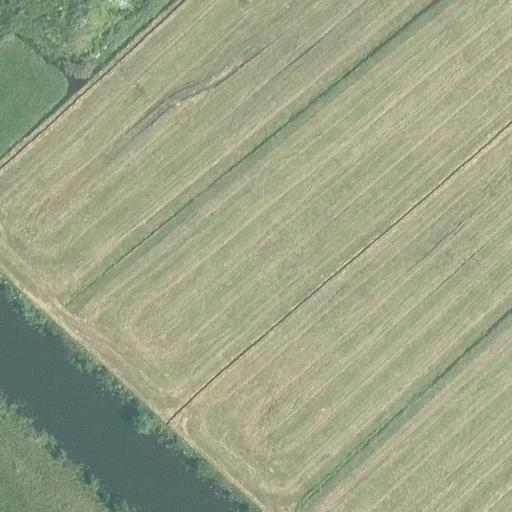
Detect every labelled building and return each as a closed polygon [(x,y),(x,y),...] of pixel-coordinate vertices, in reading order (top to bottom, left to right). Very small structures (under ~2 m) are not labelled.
[(304,0),(299,18),(353,34),(363,0),(304,0)] [(476,0),(475,4),(496,10),(498,0),(476,0)] [(511,0),(498,0),(496,10),(511,15),(511,0)] [(387,4),(385,11),(396,15),(398,7),(387,4)] [(383,15),(381,23),(392,26),(395,19),(383,15)] [(299,18),(286,59),(340,76),(353,34),(299,18)] [(381,23),(379,30),(390,33),(392,26),(381,23)] [(412,23),(409,33),(420,36),(423,26),(412,23)] [(423,26),(420,36),(431,40),(434,30),(423,26)] [(379,30),(377,37),(388,41),(390,33),(379,30)] [(453,35),(450,46),(461,49),(464,39),(453,35)] [(377,37),(374,44),(386,48),(388,41),(377,37)] [(464,39),(461,49),(472,52),(476,42),(464,39)] [(374,44),(372,51),(384,55),(386,48),(374,44)] [(498,48),(495,59),(503,62),(506,50),(498,48)] [(511,51),(506,50),(503,62),(510,64),(511,58),(511,51)] [(372,51),(370,58),(381,62),(384,55),(372,51)] [(370,58),(368,66),(379,69),(381,62),(370,58)] [(286,59),(273,102),(327,118),(340,76),(286,59)] [(368,66),(366,73),(377,76),(379,69),(368,66)] [(364,77),(362,84),(373,88),(376,81),(364,77)] [(362,84),(360,92),(371,95),(373,88),(362,84)] [(503,86),(492,91),(496,99),(507,93),(503,86)] [(492,91),(482,97),(485,104),(496,99),(492,91)] [(358,99),(355,106),(367,109),(369,102),(358,99)] [(466,105),(456,110),(459,117),(470,112),(466,105)] [(355,106),(353,113),(365,116),(367,109),(355,106)] [(353,113),(351,120),(355,121),(362,124),(365,116),(353,113)] [(457,118),(450,122),(456,133),(463,129),(457,118)] [(348,119),(344,130),(352,132),(355,121),(351,120),(348,119)] [(355,121),(352,132),(359,135),(362,124),(355,121)] [(492,137),(491,137),(511,177),(511,175),(511,176),(511,175),(511,131),(494,141),(492,137)] [(491,137),(472,147),(493,187),(511,177),(491,137)] [(474,152),(454,161),(472,196),(491,186),(492,187),(493,187),(472,147),(471,147),(474,152)] [(239,214),(228,342),(232,341),(240,360),(236,361),(350,467),(380,434),(279,341),(277,342),(272,328),(274,328),(283,218),(239,214)] [(397,241),(397,242),(442,246),(442,245),(441,245),(443,225),(404,221),(402,242),(397,241)] [(365,227),(364,239),(372,240),(373,228),(365,227)] [(364,239),(363,252),(371,252),(372,240),(364,239)] [(397,242),(396,263),(441,266),(442,246),(397,242)] [(396,263),(400,264),(399,283),(438,286),(439,267),(440,267),(441,266),(396,263)] [(362,268),(361,280),(369,281),(370,269),(362,268)] [(361,280),(360,292),(368,293),(369,281),(361,280)] [(392,302),(392,303),(437,307),(437,306),(436,306),(438,286),(399,283),(397,303),(392,302)] [(392,303),(391,324),(436,327),(437,307),(392,303)] [(359,309),(358,321),(366,321),(367,309),(359,309)] [(358,321),(357,333),(365,333),(366,321),(358,321)] [(391,324),(395,325),(394,345),(433,348),(434,328),(436,328),(436,327),(391,324)] [(511,480),(503,488),(511,498),(511,480)]
